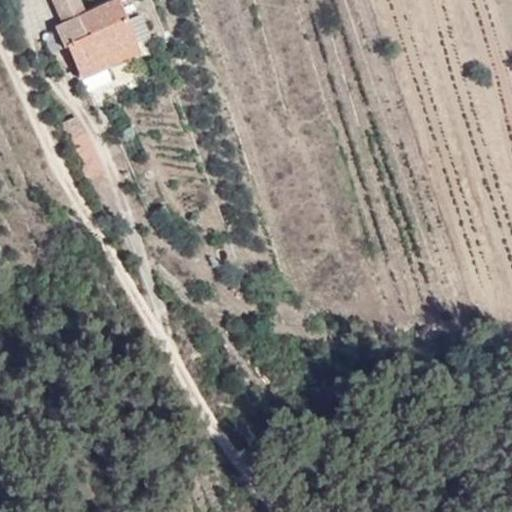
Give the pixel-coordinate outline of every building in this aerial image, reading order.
[(71,48),(63,30),(90,18),(96,32),(127,18),(119,0),(112,0),(85,13),(79,0),(53,0),(63,22),(55,26),(66,50),(68,49),(71,48)] [(138,13),(127,18),(136,39),(148,34),(138,13)] [(102,54),(136,39),(127,18),(96,32),(90,18),(63,30),(71,48),(68,49),(81,78),(107,66),(102,54)] [(107,66),(142,51),(136,39),(102,54),(107,66)] [(112,79),(107,66),(81,78),(86,90),(112,79)] [(86,109),(72,116),(99,172),(115,164),(97,126),(94,127),(86,109)]
